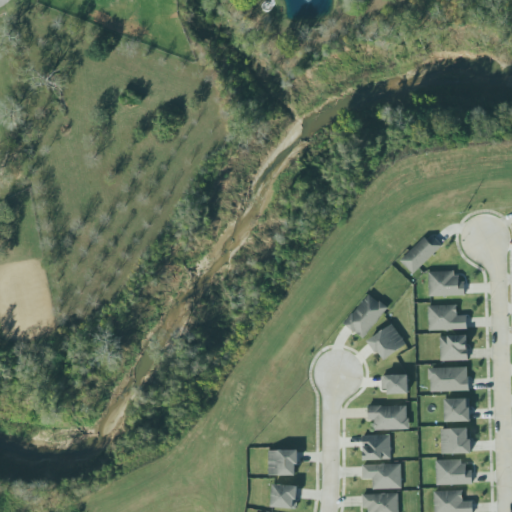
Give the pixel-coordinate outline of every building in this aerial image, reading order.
[(401,261),(413,274),(443,246),(434,236),(429,241),(425,237),(401,261)] [(430,297),(466,296),(466,282),(458,282),(457,271),(429,272),(430,297)] [(370,295),(380,304),(381,302),(390,309),(365,339),(357,333),(356,334),(345,325),(353,314),(354,315),(370,295)] [(468,316),(458,316),(458,305),(429,306),(429,331),(468,330),(468,316)] [(369,343),(384,332),(393,324),(407,345),(399,352),(399,353),(386,363),(379,354),(377,355),(369,343)] [(467,335),(441,336),(442,362),(468,360),(467,335)] [(430,368),(430,392),(470,391),(469,367),(430,368)] [(383,393),(409,392),(409,375),(382,375),(383,393)] [(446,424),(471,424),(471,410),(468,410),(468,408),(471,408),(471,399),(446,400),(446,424)] [(408,405),(369,406),(369,420),(374,420),(374,431),(409,430),(408,405)] [(471,453),(470,428),(442,429),(443,454),(471,453)] [(364,436),(365,460),(392,459),(391,435),(364,436)] [(270,476),(298,475),(297,450),(269,451),(270,476)] [(436,461),(437,485),(473,484),(473,471),(467,471),(467,461),(436,461)] [(402,489),(402,464),(363,465),(364,479),(373,479),(374,490),(402,489)] [(298,486),(273,485),(272,508),(297,509),(298,486)] [(474,511),(474,501),(464,502),(464,491),(435,491),(434,511),(474,511)] [(363,496),(363,509),(369,509),(369,511),(398,511),(398,495),(363,496)]
